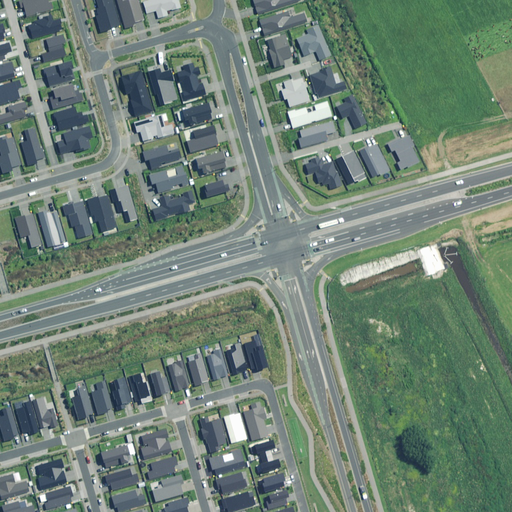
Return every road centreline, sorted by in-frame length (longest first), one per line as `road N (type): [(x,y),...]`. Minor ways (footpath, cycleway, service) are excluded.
road 1 (secondary): [(240,269),(0,337)]
road 2 (secondary): [(0,316),(229,249)]
road 3 (secondary): [(306,289),(367,511)]
road 4 (secondary): [(309,226),(511,169)]
road 5 (secondary): [(353,511),(301,324)]
road 6 (residential): [(59,178),(7,0)]
road 7 (residential): [(261,200),(212,37)]
road 8 (secondary): [(511,191),(348,238)]
road 9 (residential): [(59,178),(101,165),(116,150),(98,59)]
road 10 (residential): [(215,26),(231,44),(267,162)]
road 11 (residential): [(401,124),(267,162)]
road 12 (unknown): [(382,460),(511,420)]
road 13 (residential): [(304,511),(269,390)]
